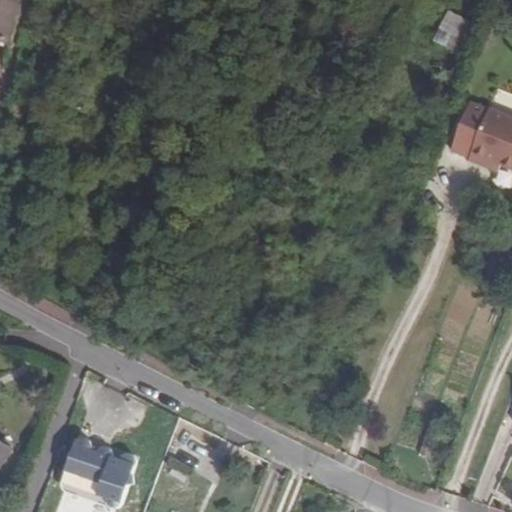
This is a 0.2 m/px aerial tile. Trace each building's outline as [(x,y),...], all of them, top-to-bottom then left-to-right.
[(0,0),(0,39),(8,41),(18,0),(0,0)] [(479,10),(461,0),(453,0),(447,13),(470,26),(479,10)] [(248,86),(244,84),(239,101),(257,106),(270,71),(256,66),(248,86)] [(506,156),(511,139),(511,106),(495,99),(472,149),(494,160),(497,152),(504,155),(506,156)] [(501,163),(504,155),(497,152),(494,160),(501,163)] [(115,458),(113,452),(109,448),(102,447),(99,451),(92,449),(91,443),(87,439),(83,438),(80,439),(77,442),(61,486),(63,490),(68,493),(72,493),(75,490),(77,487),(83,489),(83,495),(85,498),(89,501),(94,501),(100,495),(106,498),(106,503),(107,507),(111,510),(117,510),(123,505),(138,466),(137,460),(133,456),(127,455),(124,456),(121,460),(115,458)] [(0,468),(11,452),(0,444),(0,468)]
